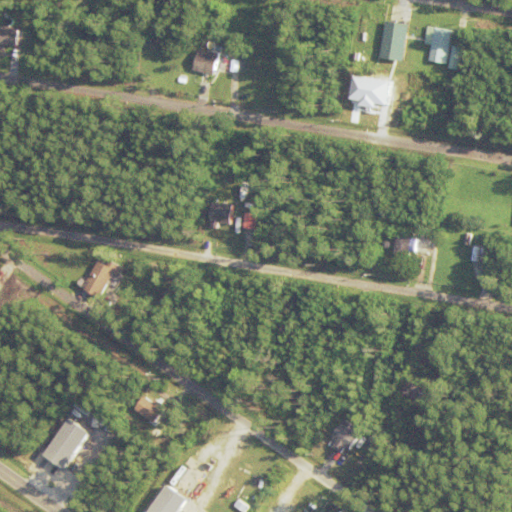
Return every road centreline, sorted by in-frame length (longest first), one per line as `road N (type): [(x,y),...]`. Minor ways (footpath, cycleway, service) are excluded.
road 1 (residential): [(0,220),(511,310)]
road 2 (residential): [(0,76),(511,162)]
road 3 (residential): [(0,250),(369,511)]
